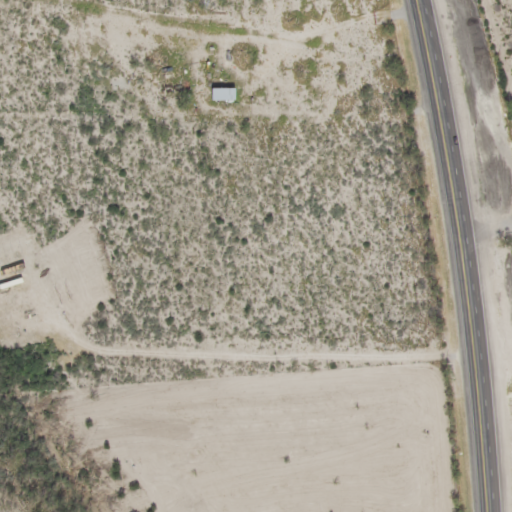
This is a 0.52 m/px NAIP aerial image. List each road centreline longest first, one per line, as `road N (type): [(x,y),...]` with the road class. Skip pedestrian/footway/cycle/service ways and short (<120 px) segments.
road 1 (trunk): [(488,511),(459,228),(417,0)]
road 2 (track): [(429,50),(310,47),(33,0)]
